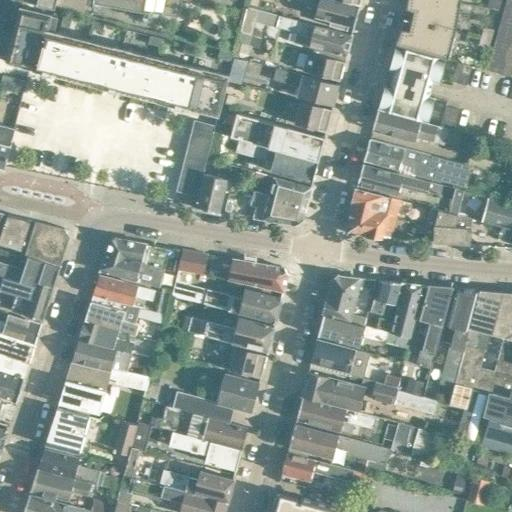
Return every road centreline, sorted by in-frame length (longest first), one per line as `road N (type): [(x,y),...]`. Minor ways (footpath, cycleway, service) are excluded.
road 1 (residential): [(0,511),(95,215)]
road 2 (residential): [(314,258),(379,0)]
road 3 (residential): [(314,258),(245,511)]
road 4 (residential): [(314,258),(95,215)]
road 5 (residential): [(511,274),(314,258)]
